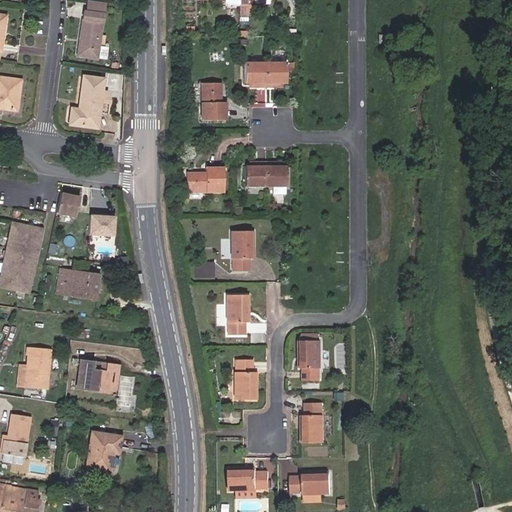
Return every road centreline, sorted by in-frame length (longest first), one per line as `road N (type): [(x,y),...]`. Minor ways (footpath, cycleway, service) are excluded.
road 1 (tertiary): [(145,183),(183,407),(188,511)]
road 2 (residential): [(357,0),(359,290),(351,316)]
road 3 (tertiary): [(145,0),(145,157)]
road 4 (residential): [(56,0),(40,141)]
